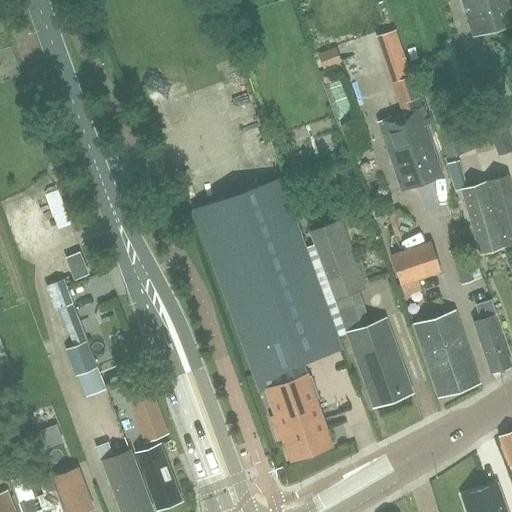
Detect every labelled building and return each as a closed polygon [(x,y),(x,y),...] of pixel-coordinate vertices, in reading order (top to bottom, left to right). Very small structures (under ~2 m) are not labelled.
[(487,0),(462,0),(473,36),(496,29),(487,0)] [(511,0),(487,0),(496,29),(511,24),(511,0)] [(333,70),(351,65),(348,55),(330,60),(333,70)] [(422,183),(443,176),(420,108),(423,107),(419,98),(411,76),(394,82),(401,103),(406,102),(409,110),(399,114),(378,121),(401,189),(422,183)] [(433,113),(437,126),(436,127),(446,158),(465,152),(458,131),(465,128),(462,119),(455,121),(454,121),(453,121),(448,108),(433,113)] [(340,126),(351,154),(370,148),(360,119),(340,126)] [(491,130),(494,140),(492,140),(497,154),(511,149),(507,136),(508,135),(506,125),(491,130)] [(453,185),(465,182),(459,162),(447,165),(453,185)] [(504,246),(511,243),(511,187),(509,175),(486,182),(504,246)] [(243,352),(246,351),(260,391),(266,388),(279,384),(279,383),(306,373),(308,373),(304,362),(343,348),(281,177),(192,209),(243,352)] [(504,246),(486,182),(461,189),(480,253),(504,246)] [(53,217),(58,229),(70,224),(58,190),(45,195),(53,217)] [(382,221),(403,217),(401,203),(380,206),(382,221)] [(310,232),(334,297),(346,332),(347,332),(373,406),(412,393),(386,318),(370,324),(358,289),(366,287),(341,220),(310,232)] [(401,285),(441,272),(431,242),(391,255),(401,285)] [(75,278),(87,273),(78,252),(66,257),(75,278)] [(461,284),(475,280),(466,254),(453,259),(461,284)] [(87,340),(73,304),(62,278),(47,285),(57,310),(59,309),(73,346),(65,349),(75,376),(77,375),(86,396),(106,389),(87,340)] [(490,371),(511,364),(495,314),(496,314),(491,299),(475,305),(480,320),(474,322),(490,371)] [(438,396),(479,383),(455,311),(414,324),(438,396)] [(0,372),(0,373),(10,369),(0,342),(0,372)] [(333,445),(306,373),(279,383),(279,384),(266,388),(275,414),(270,416),(279,440),(283,438),(291,461),(333,445)] [(511,432),(500,436),(511,466),(511,432)] [(120,511),(148,511),(153,510),(130,449),(113,456),(108,442),(96,447),(120,511)] [(157,509),(181,500),(160,443),(136,453),(157,509)] [(52,476),(65,511),(83,511),(93,508),(78,467),(52,476)] [(505,511),(496,484),(462,496),(467,511),(505,511)] [(0,511),(14,511),(6,492),(0,494),(0,511)] [(20,504),(22,511),(38,511),(33,499),(20,504)]
